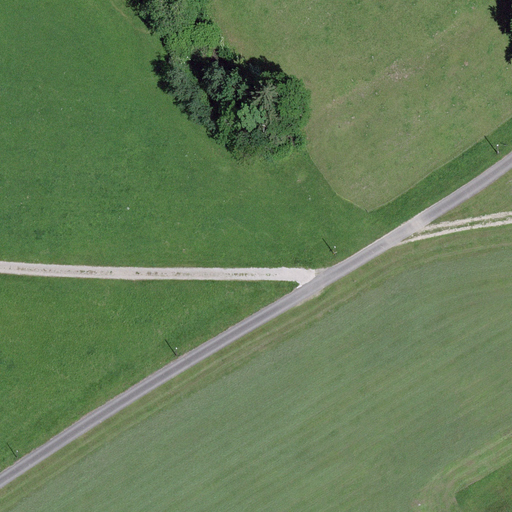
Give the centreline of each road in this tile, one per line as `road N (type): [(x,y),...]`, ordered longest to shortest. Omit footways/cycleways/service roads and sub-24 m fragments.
road 1 (unclassified): [(0,485),(159,378),(336,274)]
road 2 (unclassified): [(0,267),(336,274)]
road 3 (unclassified): [(336,274),(511,160)]
road 4 (track): [(373,250),(511,217)]
